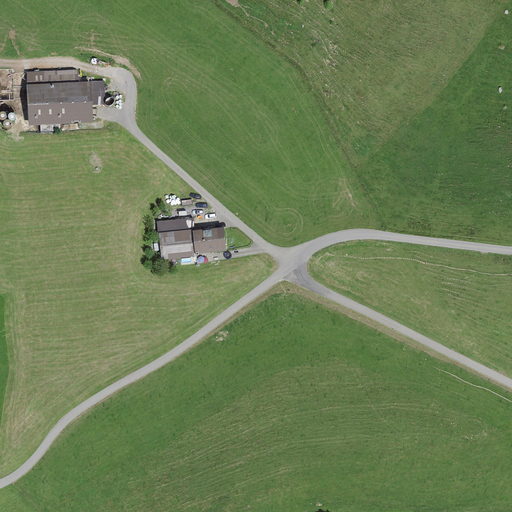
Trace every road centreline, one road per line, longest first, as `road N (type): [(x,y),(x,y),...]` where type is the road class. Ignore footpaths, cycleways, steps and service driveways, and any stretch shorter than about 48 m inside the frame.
road 1 (unclassified): [(0,484),(87,405),(325,243),(368,233),(511,251)]
road 2 (track): [(290,263),(131,130),(132,73),(97,75),(64,57),(0,52)]
road 3 (track): [(290,263),(306,283),(511,385)]
